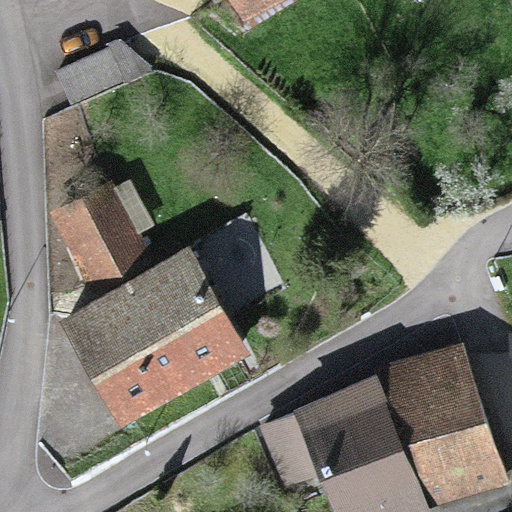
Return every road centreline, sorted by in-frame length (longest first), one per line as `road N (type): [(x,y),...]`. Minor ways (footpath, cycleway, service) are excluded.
road 1 (residential): [(75,511),(459,291),(511,234)]
road 2 (residential): [(4,511),(24,256),(0,48)]
